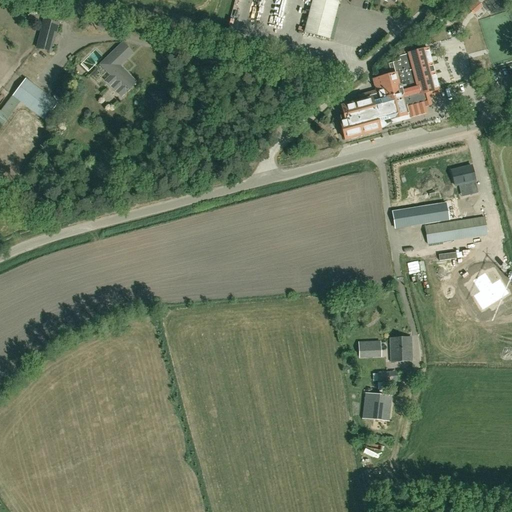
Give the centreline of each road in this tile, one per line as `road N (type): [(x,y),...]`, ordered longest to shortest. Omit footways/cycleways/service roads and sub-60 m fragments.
road 1 (unclassified): [(0,261),(48,238),(267,180)]
road 2 (unclassified): [(267,180),(511,116)]
road 3 (unclassified): [(267,180),(276,148),(437,0)]
